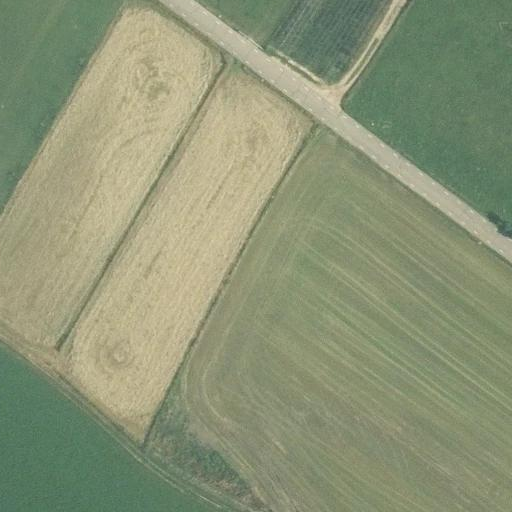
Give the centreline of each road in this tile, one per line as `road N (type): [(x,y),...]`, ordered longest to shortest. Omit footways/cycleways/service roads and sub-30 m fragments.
road 1 (unclassified): [(511,252),(168,0)]
road 2 (track): [(0,333),(236,511)]
